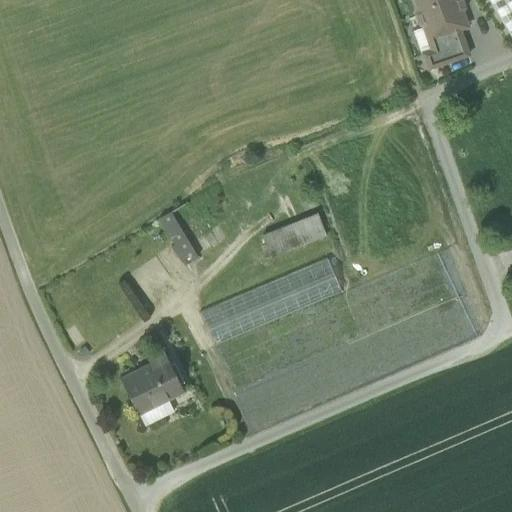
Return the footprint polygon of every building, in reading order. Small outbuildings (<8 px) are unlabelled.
[(437,49),(437,51),(464,42),(459,29),(466,27),(461,12),(463,8),(460,0),(414,0),(418,11),(416,14),(420,25),(423,26),(428,40),(433,38),(437,49)] [(511,0),(487,0),(511,39),(511,0)] [(428,40),(423,26),(413,30),(422,54),(437,49),(433,38),(428,40)] [(422,54),(427,70),(468,55),(464,42),(437,51),(437,49),(422,54)] [(198,258),(171,212),(158,219),(174,245),(170,247),(185,267),(196,259),(198,258)] [(262,234),(270,257),(326,236),(317,214),(262,234)] [(198,313),(212,348),(341,293),(327,258),(198,313)] [(121,380),(134,409),(164,395),(167,400),(183,393),(165,352),(148,360),(151,366),(121,380)] [(164,395),(134,409),(137,414),(167,400),(164,395)] [(172,412),(167,400),(137,414),(142,426),(172,412)]
